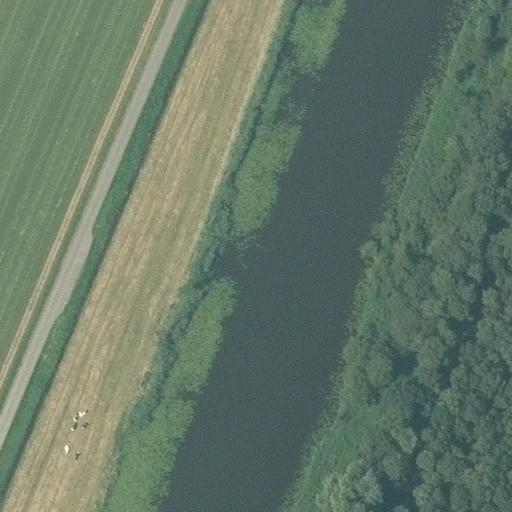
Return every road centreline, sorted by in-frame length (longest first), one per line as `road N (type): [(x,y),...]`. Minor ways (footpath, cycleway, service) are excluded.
road 1 (track): [(329,511),(511,53)]
road 2 (track): [(182,0),(0,436)]
